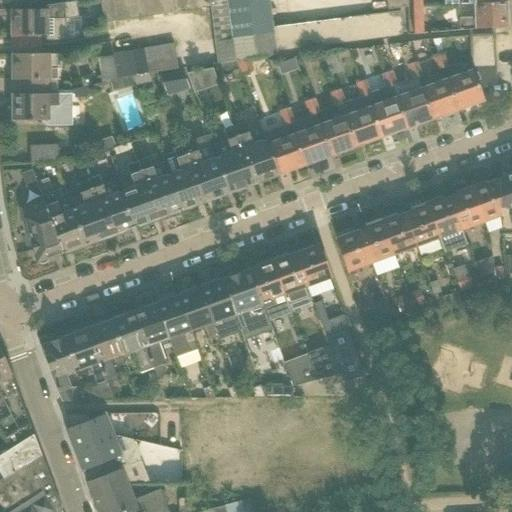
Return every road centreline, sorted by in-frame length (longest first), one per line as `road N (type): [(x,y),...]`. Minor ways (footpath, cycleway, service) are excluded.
road 1 (residential): [(3,315),(511,133)]
road 2 (track): [(387,404),(312,206)]
road 3 (residential): [(3,315),(80,511)]
